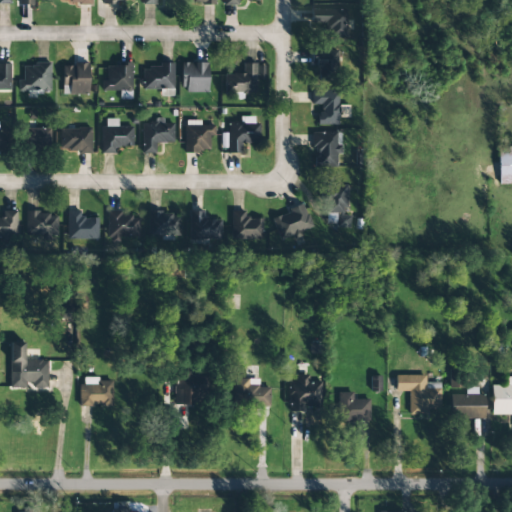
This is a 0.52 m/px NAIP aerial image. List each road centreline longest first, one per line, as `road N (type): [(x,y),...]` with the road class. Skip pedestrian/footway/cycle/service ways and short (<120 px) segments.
road 1 (residential): [(511,484),(0,483)]
road 2 (residential): [(0,34),(284,35)]
road 3 (residential): [(282,183),(0,182)]
road 4 (residential): [(284,0),(282,183)]
